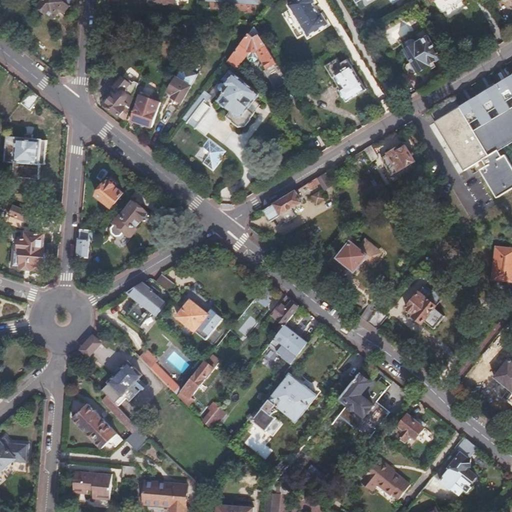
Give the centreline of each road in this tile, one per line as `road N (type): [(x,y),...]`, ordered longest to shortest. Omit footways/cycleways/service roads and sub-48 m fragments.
road 1 (tertiary): [(511,456),(222,226)]
road 2 (residential): [(511,49),(222,226)]
road 3 (residential): [(79,110),(64,300)]
road 4 (tertiary): [(222,226),(79,110)]
road 5 (residential): [(77,309),(222,226)]
road 6 (residential): [(57,373),(45,511)]
